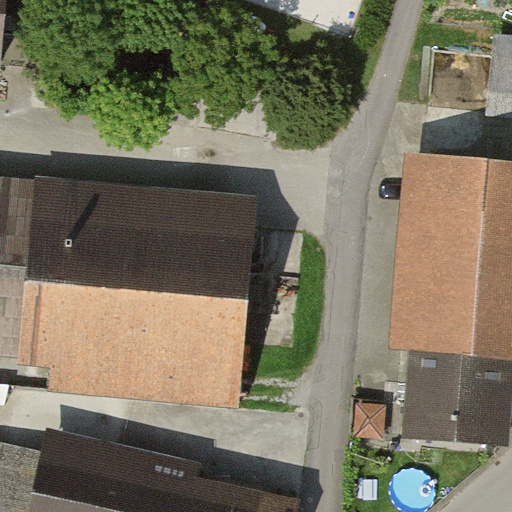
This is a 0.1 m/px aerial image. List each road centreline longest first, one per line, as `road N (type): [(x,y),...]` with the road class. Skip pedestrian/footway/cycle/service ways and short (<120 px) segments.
road 1 (residential): [(412,0),(369,124),(356,191),(330,511)]
road 2 (track): [(356,191),(0,136)]
